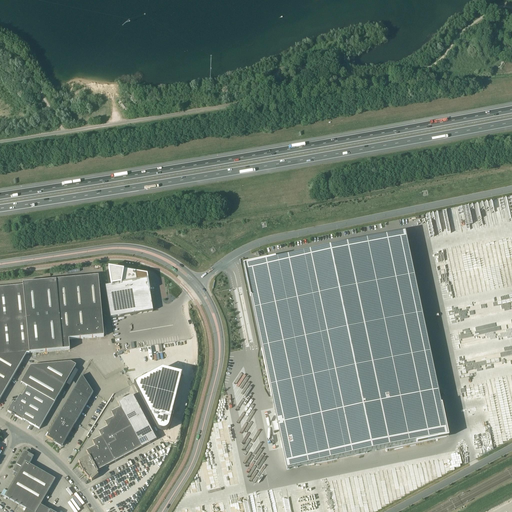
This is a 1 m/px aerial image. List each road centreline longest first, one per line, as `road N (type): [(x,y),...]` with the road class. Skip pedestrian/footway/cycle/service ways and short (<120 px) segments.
road 1 (motorway): [(511,109),(0,194)]
road 2 (motorway): [(0,207),(511,122)]
road 3 (unclassified): [(198,281),(265,240),(511,189)]
road 4 (tertiary): [(165,511),(197,455),(222,358),(218,318),(198,281)]
road 5 (tertiary): [(193,287),(214,327),(217,360),(193,455),(160,511)]
road 6 (tertiary): [(198,281),(171,259),(127,245),(0,262)]
road 7 (tertiary): [(0,266),(128,251),(160,261),(193,287)]
road 8 (unclassified): [(511,446),(389,511)]
